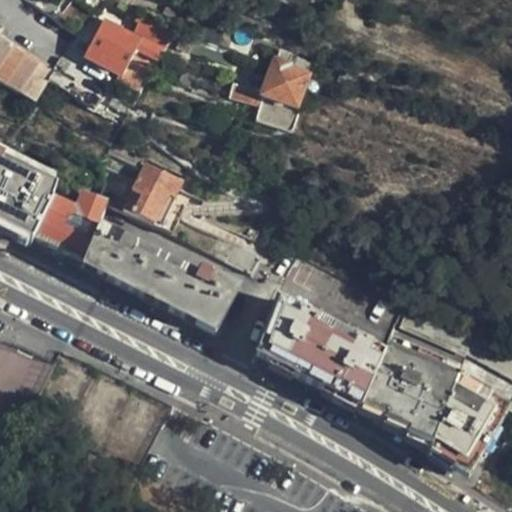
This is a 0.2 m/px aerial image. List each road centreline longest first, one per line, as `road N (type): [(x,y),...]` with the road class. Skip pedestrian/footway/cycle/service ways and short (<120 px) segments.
road 1 (secondary): [(460,511),(213,371)]
road 2 (secondary): [(203,394),(420,511)]
road 3 (secondary): [(213,371),(0,263)]
road 4 (residential): [(213,371),(253,292),(124,229)]
road 5 (secondary): [(0,291),(203,394)]
